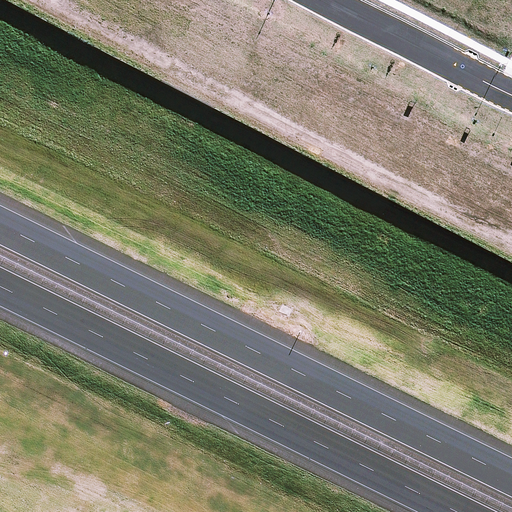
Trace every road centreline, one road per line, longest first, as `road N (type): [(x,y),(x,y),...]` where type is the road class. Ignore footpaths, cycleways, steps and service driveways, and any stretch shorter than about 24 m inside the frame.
road 1 (motorway): [(0,230),(511,482)]
road 2 (motorway): [(457,511),(0,280)]
road 3 (residential): [(326,0),(511,99)]
